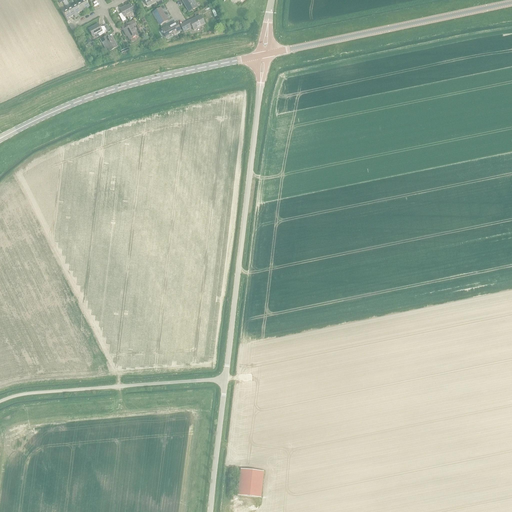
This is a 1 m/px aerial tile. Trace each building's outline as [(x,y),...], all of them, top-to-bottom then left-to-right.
[(81,3),(86,12),(88,11),(86,9),(89,7),(85,0),(81,3)] [(183,0),(182,1),(188,12),(197,7),(192,0),(183,0)] [(84,13),(86,12),(81,3),(76,5),(80,12),(83,11),(84,13)] [(134,5),(132,6),(131,4),(124,8),(124,7),(120,9),(122,13),(119,15),(123,22),(126,20),(124,17),(134,11),(136,9),(134,5)] [(77,14),(80,12),(76,5),(72,8),(77,17),(78,16),(77,14)] [(75,18),(77,17),(72,8),(67,10),(71,17),(74,15),(75,18)] [(153,12),(160,25),(168,21),(161,8),(153,12)] [(68,18),(71,17),(67,10),(63,13),(68,22),(69,21),(68,18)] [(194,31),(199,28),(199,27),(204,24),(200,16),(180,26),(184,33),(186,31),(186,30),(192,27),(194,31)] [(128,28),(123,30),(129,40),(130,40),(132,42),(136,40),(134,37),(137,36),(132,27),(136,25),(134,20),(126,25),(128,28)] [(104,26),(100,29),(98,24),(89,29),(93,37),(101,32),(103,34),(107,32),(104,26)] [(173,35),(181,31),(176,24),(170,27),(169,26),(162,30),(166,38),(173,34),(173,35)] [(112,37),(109,39),(107,36),(101,40),(106,50),(108,49),(110,51),(117,47),(112,37)] [(238,496),(261,498),(264,471),(241,469),(238,496)]
